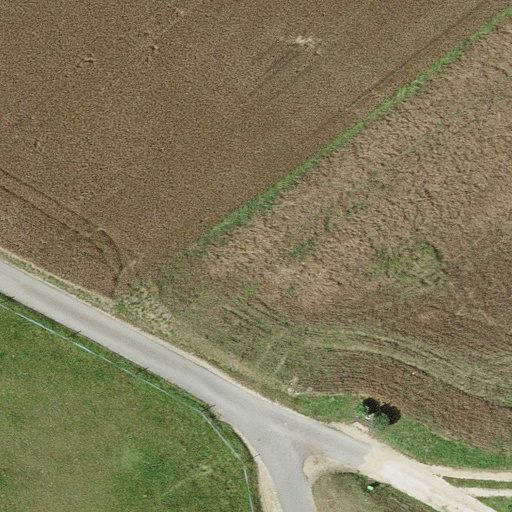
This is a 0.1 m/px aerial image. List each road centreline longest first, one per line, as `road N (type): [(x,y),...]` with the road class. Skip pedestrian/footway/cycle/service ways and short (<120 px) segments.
road 1 (residential): [(0,274),(276,429)]
road 2 (track): [(473,511),(439,490),(276,429),(300,511)]
